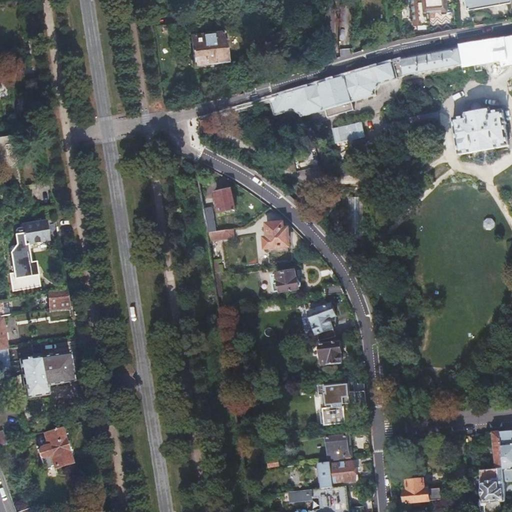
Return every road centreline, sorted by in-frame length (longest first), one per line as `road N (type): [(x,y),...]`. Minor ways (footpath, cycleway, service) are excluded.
road 1 (residential): [(146,125),(253,183),(310,227),(343,270),(365,315),(378,431)]
road 2 (residential): [(107,132),(166,511)]
road 3 (residential): [(511,30),(398,51),(146,125)]
road 4 (residential): [(86,0),(107,132)]
road 5 (residential): [(511,419),(378,431)]
